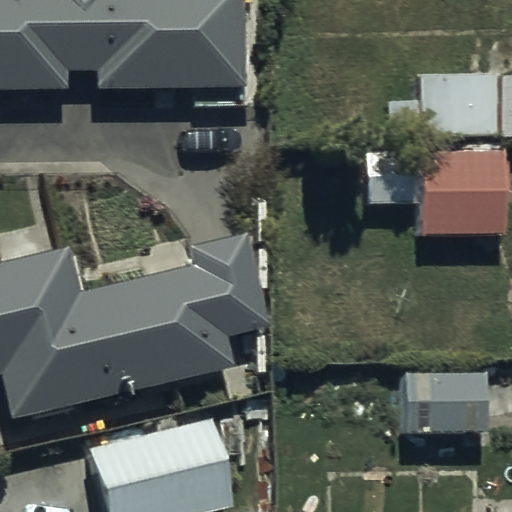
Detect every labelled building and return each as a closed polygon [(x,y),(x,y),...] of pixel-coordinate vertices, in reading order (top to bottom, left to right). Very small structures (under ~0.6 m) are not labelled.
[(0,0),(0,90),(71,90),(70,72),(96,72),(96,90),(245,88),(244,0),(0,0)] [(417,152),(511,150),(511,87),(416,89),(417,152)] [(497,157),(414,157),(414,246),(499,246),(498,202),(497,157)] [(0,370),(2,370),(14,418),(235,363),(229,337),(270,326),(246,231),(188,245),(192,262),(80,290),(69,246),(0,262),(0,370)] [(476,386),(397,386),(397,447),(476,447),(476,386)] [(203,426),(80,456),(93,511),(220,511),(225,511),(203,426)]
